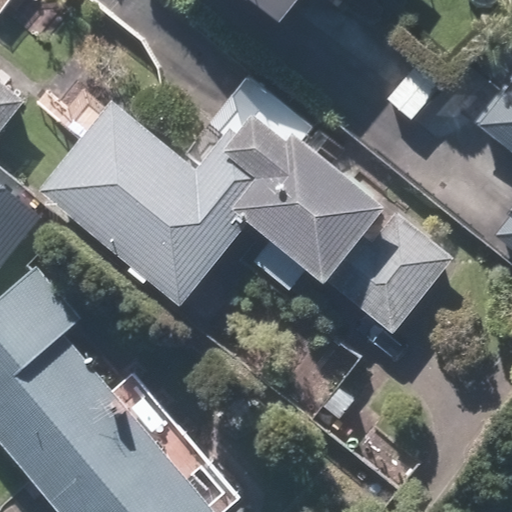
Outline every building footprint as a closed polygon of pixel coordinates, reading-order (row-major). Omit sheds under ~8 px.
[(278,0),(294,12),(303,0),(278,0)] [(0,75),(0,132),(27,97),(0,75)] [(397,330),(458,255),(324,146),(330,138),(252,75),(187,154),(116,97),(44,186),(187,302),(257,216),(278,234),(259,258),(296,287),(315,264),(397,330)] [(511,78),(479,119),(511,145),(511,211),(498,229),(511,240),(511,78)] [(0,198),(11,185),(0,175),(0,198)] [(42,262),(0,299),(0,429),(73,511),(228,511),(68,330),(87,313),(42,262)]
